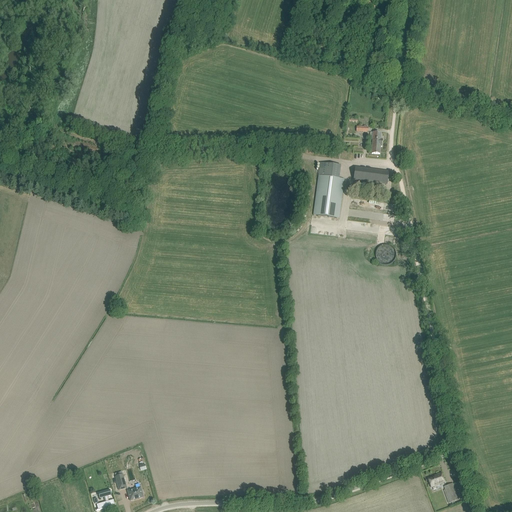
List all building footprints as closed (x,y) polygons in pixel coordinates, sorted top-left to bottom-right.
[(370,132),(370,139),(373,139),(372,143),(382,143),(383,140),(381,140),(381,133),(373,132),(373,133),(370,132)] [(382,143),(372,143),(372,154),(380,154),(380,147),(382,147),(382,143)] [(314,215),(339,218),(344,179),(339,178),(340,165),(320,163),(314,215)] [(356,168),(354,180),(387,185),(388,172),(356,168)] [(353,190),(380,194),(385,195),(386,189),(353,185),(353,190)] [(393,260),(393,246),(383,246),(384,261),(393,260)] [(445,482),(442,473),(434,476),(435,476),(428,479),(431,488),(431,487),(439,484),(439,485),(445,482)] [(123,475),(115,478),(119,490),(127,488),(123,475)] [(448,503),(459,499),(453,484),(444,487),(445,489),(444,490),(448,503)] [(142,490),(141,490),(141,487),(127,491),(130,501),(143,498),(143,495),(144,494),(144,493),(144,492),(143,491),(143,490),(142,490)] [(97,503),(98,509),(108,506),(108,507),(113,506),(113,505),(115,504),(113,499),(108,500),(107,495),(110,494),(109,489),(98,492),(99,497),(105,495),(106,501),(97,503)]
